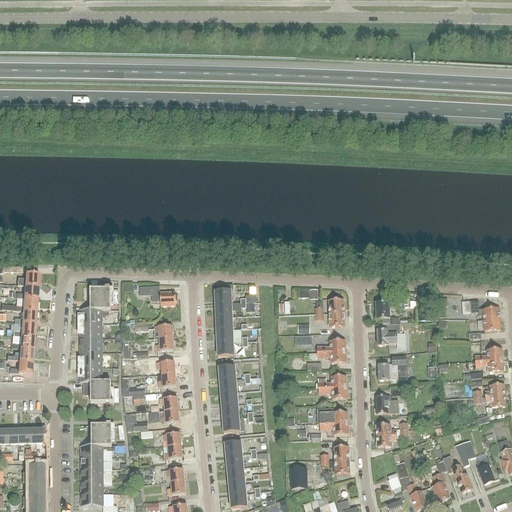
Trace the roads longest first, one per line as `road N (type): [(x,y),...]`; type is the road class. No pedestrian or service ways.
road 1 (motorway): [(511,88),(0,73)]
road 2 (motorway): [(0,99),(511,114)]
road 3 (tertiary): [(0,20),(511,21)]
road 4 (residential): [(209,511),(192,277)]
road 5 (residential): [(369,511),(358,284)]
road 6 (residential): [(358,284),(192,277)]
road 7 (residential): [(511,293),(358,284)]
road 8 (residential): [(192,277),(63,275)]
road 9 (residential): [(54,395),(63,275)]
